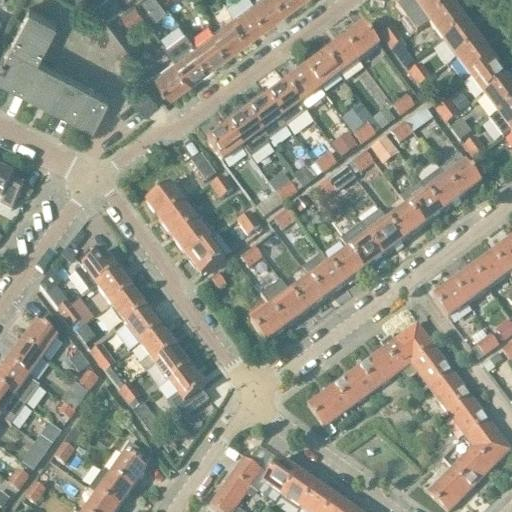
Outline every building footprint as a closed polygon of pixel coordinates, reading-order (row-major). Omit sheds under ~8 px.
[(101,0),(94,6),(103,18),(105,21),(122,8),(116,0),(101,0)] [(164,5),(160,0),(148,0),(141,6),(149,16),(164,5)] [(232,15),(248,37),(268,22),(252,0),(232,15)] [(251,0),(252,0),(268,22),(286,8),(279,0),(251,0)] [(279,0),(286,8),(297,0),(279,0)] [(422,0),(415,6),(428,24),(452,7),(446,0),(422,0)] [(143,16),(135,5),(121,16),(129,27),(143,16)] [(428,24),(442,43),(466,26),(452,7),(428,24)] [(0,62),(0,78),(92,127),(108,97),(36,60),(55,23),(28,9),(0,62)] [(125,60),(131,56),(104,20),(93,13),(81,37),(125,60)] [(212,29),(229,51),(248,37),(232,15),(212,29)] [(442,43),(456,61),(479,43),(466,26),(442,43)] [(343,43),(360,64),(379,49),(363,28),(343,43)] [(193,44),(209,66),(229,51),(212,29),(193,44)] [(393,29),(380,38),(386,46),(398,35),(393,29)] [(398,35),(386,46),(391,52),(403,43),(398,35)] [(323,57),(339,79),(360,64),(343,43),(323,57)] [(456,61),(469,79),(493,62),(479,43),(456,61)] [(173,58),(190,80),(209,66),(193,44),(173,58)] [(304,72),(320,93),(339,79),(323,57),(304,72)] [(154,73),(170,95),(190,80),(173,58),(154,73)] [(469,79),(483,98),(506,80),(493,62),(469,79)] [(420,65),(408,75),(413,82),(426,72),(420,65)] [(284,86),(300,108),(320,93),(304,72),(284,86)] [(426,72),(413,82),(418,89),(431,79),(426,72)] [(483,98),(497,116),(511,104),(511,87),(506,80),(483,98)] [(145,114),(145,113),(159,103),(144,83),(130,94),(145,114)] [(265,100),(286,129),(305,115),(300,108),(284,86),(265,100)] [(405,97),(398,102),(407,113),(414,108),(405,97)] [(246,115),(269,146),(267,143),(286,129),(265,100),(246,115)] [(392,107),(391,107),(400,119),(407,113),(398,102),(392,107)] [(448,102),(435,112),(440,119),(453,109),(448,102)] [(511,104),(497,116),(510,134),(511,132),(511,104)] [(453,109),(440,119),(445,126),(458,116),(453,109)] [(349,115),(342,121),(353,136),(360,131),(367,126),(355,111),(349,115)] [(423,129),(432,122),(424,112),(415,119),(423,129)] [(226,129),(242,151),(250,161),(269,146),(246,115),(226,129)] [(376,125),(381,132),(394,123),(389,115),(376,125)] [(397,130),(405,141),(412,136),(404,125),(397,130)] [(367,126),(360,131),(368,142),(375,137),(367,126)] [(206,144),(222,166),(242,151),(226,129),(206,144)] [(398,146),(405,141),(397,130),(390,135),(398,146)] [(360,131),(353,136),(361,147),(368,142),(360,131)] [(357,148),(350,138),(334,150),(341,160),(357,148)] [(398,155),(386,138),(370,150),(382,167),(398,155)] [(474,139),(462,149),(467,156),(480,146),(474,139)] [(480,146),(467,156),(472,162),(485,153),(480,146)] [(365,154),(358,159),(367,170),(373,165),(365,154)] [(327,155),(321,160),(329,171),(336,166),(327,155)] [(205,183),(215,176),(201,157),(191,164),(205,183)] [(438,172),(445,180),(460,201),(480,186),(459,157),(438,172)] [(358,159),(351,164),(352,165),(358,174),(360,175),(367,170),(358,159)] [(321,160),(314,165),(315,166),(321,175),(322,176),(329,171),(321,160)] [(295,180),(294,180),(302,190),(316,179),(321,176),(314,166),(309,170),(307,167),(293,177),(295,180)] [(339,193),(355,182),(346,169),(330,181),(339,193)] [(0,172),(0,203),(0,207),(10,213),(20,194),(23,189),(12,183),(14,179),(0,172)] [(209,187),(215,194),(227,185),(222,178),(209,187)] [(281,189),(290,200),(297,195),(296,194),(302,190),(294,180),(289,184),(288,184),(281,189)] [(425,195),(441,215),(460,201),(445,180),(426,195),(425,195)] [(319,188),(327,199),(334,193),(326,183),(319,188)] [(227,185),(215,194),(220,201),(232,192),(227,185)] [(398,199),(406,209),(421,230),(441,215),(425,195),(426,195),(418,185),(398,199)] [(145,205),(160,225),(184,207),(170,187),(145,205)] [(320,204),(327,199),(319,188),(312,193),(313,194),(308,198),(313,206),(318,202),(320,204)] [(20,194),(30,199),(33,194),(23,189),(20,194)] [(275,196),(282,206),(290,200),(281,189),(274,194),(275,195),(275,196)] [(256,210),(263,220),(282,206),(275,196),(256,210)] [(184,207),(160,225),(173,243),(198,226),(184,207)] [(387,225),(401,245),(421,230),(406,209),(386,224),(387,225)] [(280,217),(288,228),(295,222),(287,212),(280,217)] [(359,227),(367,238),(367,239),(382,259),(401,245),(387,225),(386,224),(379,213),(359,227)] [(236,224),(241,231),(254,221),(249,215),(236,224)] [(281,233),(288,228),(280,217),(273,222),(281,233)] [(254,222),(242,232),(246,238),(259,228),(254,222)] [(198,226),(173,243),(186,261),(210,244),(211,243),(198,226)] [(347,253),(362,273),(382,259),(367,239),(367,238),(347,253)] [(511,241),(492,257),(508,278),(511,274),(511,241)] [(186,261),(200,280),(225,262),(211,243),(210,244),(186,261)] [(247,254),(255,265),(262,260),(254,249),(247,254)] [(67,250),(61,258),(69,266),(76,259),(67,250)] [(103,253),(73,275),(88,295),(95,290),(117,273),(103,253)] [(328,267),(343,288),(362,273),(347,253),(328,267)] [(248,270),(255,265),(247,254),(240,259),(248,270)] [(472,272),(488,292),(508,278),(492,257),(472,272)] [(309,282),(324,302),(343,288),(328,267),(309,281),(309,282)] [(451,287),(468,307),(488,292),(472,272),(451,287)] [(39,288),(46,298),(57,289),(61,284),(58,278),(50,273),(39,288)] [(117,273),(95,290),(110,309),(132,293),(117,273)] [(225,287),(217,276),(210,282),(218,292),(225,287)] [(289,296),(304,316),(324,302),(309,282),(309,281),(289,296)] [(432,301),(442,315),(447,322),(468,307),(451,287),(432,301)] [(132,293),(110,309),(124,329),(146,312),(132,293)] [(271,313),(285,331),(304,316),(289,296),(269,310),(271,313)] [(68,304),(57,313),(60,316),(65,323),(76,314),(71,309),(70,308),(68,304)] [(265,346),(285,331),(271,313),(269,310),(250,325),(265,346)] [(146,312),(124,329),(139,348),(161,332),(146,312)] [(76,314),(65,323),(70,330),(81,321),(76,314)] [(494,332),(503,344),(511,337),(511,328),(507,322),(494,332)] [(36,326),(21,346),(43,362),(58,342),(36,326)] [(416,327),(393,344),(411,369),(434,351),(416,327)] [(161,332),(139,348),(147,360),(139,366),(144,374),(153,368),(175,351),(161,332)] [(486,340),(483,342),(492,354),(499,348),(498,348),(490,337),(486,340)] [(96,341),(85,348),(90,355),(100,347),(96,341)] [(477,347),(476,348),(484,358),(485,359),(492,354),(483,342),(477,347)] [(393,344),(384,351),(402,375),(411,369),(393,344)] [(7,366),(39,389),(29,382),(43,362),(21,346),(7,366)] [(90,355),(89,355),(94,362),(106,353),(101,346),(100,347),(90,355)] [(511,352),(508,347),(501,353),(504,356),(509,364),(510,364),(511,362),(511,352)] [(175,351),(153,368),(167,387),(190,371),(175,351)] [(411,369),(429,393),(452,375),(434,351),(411,369)] [(358,370),(376,395),(402,375),(383,352),(358,370)] [(94,362),(99,369),(111,360),(106,353),(94,362)] [(497,356),(489,362),(494,369),(502,361),(497,356)] [(489,362),(481,368),(487,376),(494,370),(494,369),(489,362)] [(0,375),(0,390),(24,408),(39,389),(7,366),(0,375)] [(105,374),(119,393),(128,387),(130,385),(127,387),(113,368),(105,374)] [(331,389),(350,414),(376,395),(358,370),(331,389)] [(175,397),(166,403),(181,424),(209,404),(201,393),(204,391),(190,371),(167,387),(175,397)] [(76,388),(87,396),(98,381),(87,373),(76,388)] [(429,393),(447,417),(469,399),(452,375),(429,393)] [(119,393),(118,394),(123,401),(135,392),(130,385),(128,387),(119,393)] [(306,408),(324,432),(330,428),(350,414),(331,389),(306,408)] [(0,420),(1,421),(11,427),(24,408),(0,390),(0,420)] [(123,401),(128,408),(140,399),(135,392),(123,401)] [(74,414),(79,408),(65,398),(61,405),(74,414)] [(447,417),(465,442),(488,425),(469,399),(447,417)] [(55,413),(69,422),(74,414),(61,405),(55,413)] [(133,414),(148,434),(153,441),(164,434),(160,428),(153,418),(144,406),(133,414)] [(465,442),(472,450),(492,471),(509,453),(488,425),(465,442)] [(49,426),(40,438),(52,447),(61,435),(60,434),(49,426)] [(330,428),(324,432),(329,439),(335,434),(330,428)] [(75,429),(64,445),(74,452),(85,436),(75,429)] [(62,445),(58,452),(69,460),(74,453),(62,445)] [(123,457),(109,477),(131,493),(145,472),(143,471),(150,461),(127,445),(120,455),(123,457)] [(35,446),(32,450),(44,459),(47,454),(46,453),(35,446)] [(472,450),(450,473),(469,493),(492,471),(472,450)] [(58,452),(52,459),(63,466),(64,467),(69,460),(58,452)] [(210,509),(213,511),(234,511),(250,490),(249,490),(261,474),(243,461),(210,509)] [(249,490),(250,490),(257,496),(262,488),(280,501),(297,475),(279,462),(267,478),(261,474),(249,490)] [(0,478),(0,479),(8,486),(18,494),(22,487),(28,479),(17,471),(14,475),(6,469),(0,478)] [(450,473),(427,496),(443,511),(451,511),(469,493),(450,473)] [(297,475),(280,501),(296,511),(299,511),(316,488),(297,475)] [(109,477),(95,497),(116,511),(117,511),(131,493),(109,477)] [(34,484),(29,491),(41,499),(46,492),(34,484)] [(316,488),(299,511),(328,511),(336,502),(316,488)] [(29,491),(24,498),(36,506),(41,499),(29,491)] [(116,511),(95,497),(84,511),(116,511)] [(350,511),(336,502),(328,511),(350,511)]
